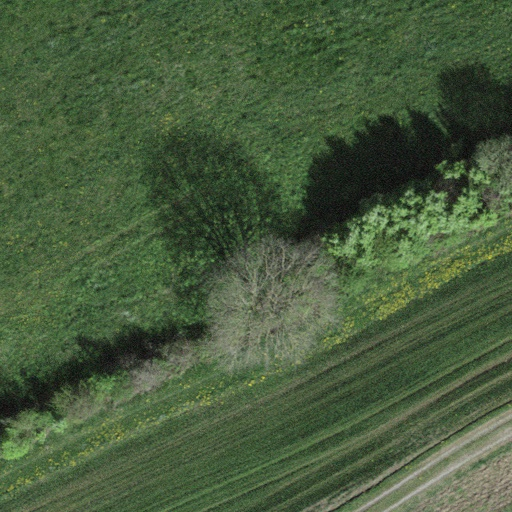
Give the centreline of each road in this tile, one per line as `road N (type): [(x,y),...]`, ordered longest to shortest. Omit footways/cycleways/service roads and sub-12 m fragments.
road 1 (track): [(0,483),(220,369),(511,269)]
road 2 (track): [(511,434),(377,511)]
